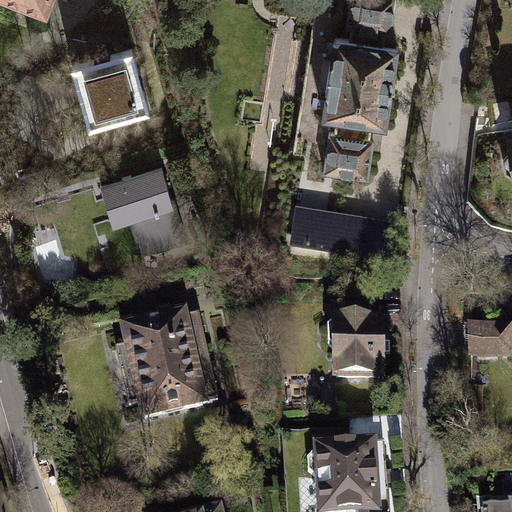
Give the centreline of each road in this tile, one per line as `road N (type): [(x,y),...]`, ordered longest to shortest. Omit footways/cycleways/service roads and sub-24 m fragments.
road 1 (residential): [(435,245),(437,511)]
road 2 (residential): [(470,0),(435,245)]
road 3 (residential): [(51,511),(0,357)]
